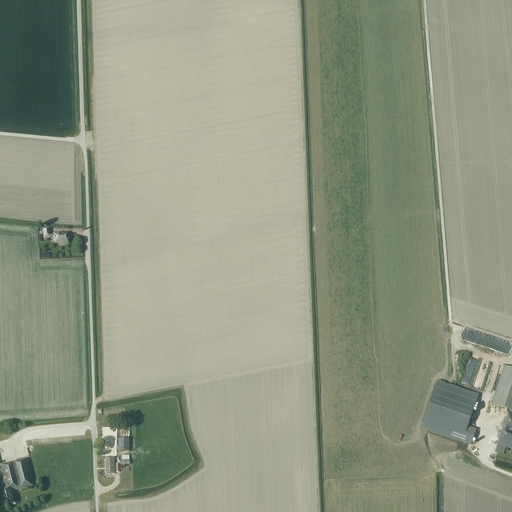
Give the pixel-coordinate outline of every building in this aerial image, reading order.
[(69,244),(69,241),(69,240),(69,237),(69,234),(55,234),(50,234),(50,229),(44,229),(44,238),(50,238),(50,237),(55,237),(55,243),(59,243),(59,244),(65,244),(69,244)] [(511,369),(504,367),(491,405),(509,411),(498,444),(511,449),(511,369)] [(476,430),(467,427),(477,398),(437,384),(422,428),(471,445),(476,430)] [(122,445),(122,451),(129,451),(129,439),(119,439),(119,445),(122,445)] [(106,458),(106,475),(114,474),(114,458),(106,458)] [(4,490),(5,490),(8,503),(10,503),(10,505),(17,504),(14,491),(33,486),(27,459),(0,465),(0,470),(3,483),(2,483),(4,490)]
